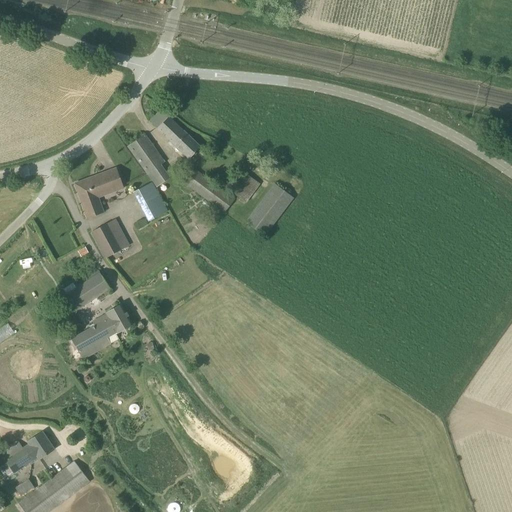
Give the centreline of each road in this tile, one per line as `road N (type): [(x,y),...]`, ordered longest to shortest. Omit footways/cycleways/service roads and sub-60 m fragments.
road 1 (unclassified): [(511,172),(468,143),(349,93),(152,68)]
road 2 (track): [(290,475),(218,417),(133,311),(63,193),(53,189)]
road 3 (unclassified): [(152,68),(0,18)]
road 4 (unclassified): [(47,167),(97,139),(152,68)]
